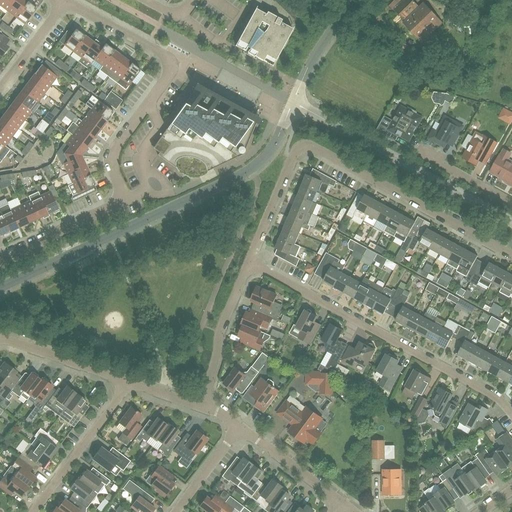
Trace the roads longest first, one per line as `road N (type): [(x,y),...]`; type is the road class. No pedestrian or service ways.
road 1 (unclassified): [(0,288),(252,167),(275,143),(312,59),(352,0)]
road 2 (residential): [(0,259),(115,204),(111,157),(168,76),(160,52),(65,2)]
road 3 (residential): [(511,255),(303,148),(250,262)]
road 4 (residential): [(511,416),(487,391),(250,262)]
road 5 (residential): [(33,511),(129,382)]
road 6 (residential): [(250,262),(218,333),(201,406)]
road 7 (residential): [(0,339),(129,382)]
road 8 (residential): [(239,426),(342,503)]
